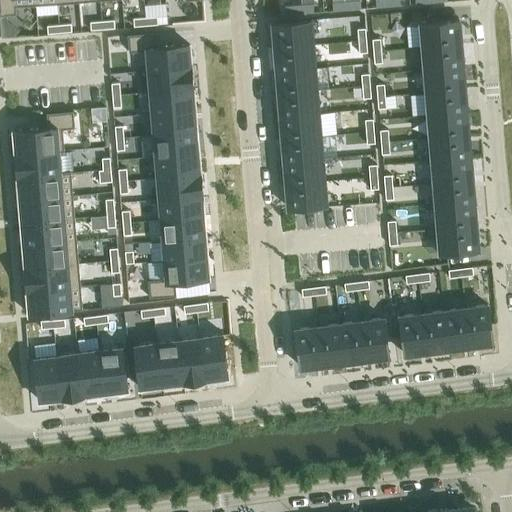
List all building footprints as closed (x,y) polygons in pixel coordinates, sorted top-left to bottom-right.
[(0,0),(0,11),(0,16),(17,15),(17,8),(36,6),(35,0),(0,0)] [(361,0),(345,1),(346,10),(361,8),(361,0)] [(345,1),(333,2),(334,11),(346,10),(345,1)] [(314,4),(302,5),(303,13),(314,12),(314,4)] [(302,5),(286,6),(287,15),(303,13),(302,5)] [(158,16),(146,17),(146,26),(159,25),(158,16)] [(146,17),(134,19),(134,27),(146,26),(146,17)] [(115,20),(103,21),(103,29),(115,28),(115,20)] [(103,21),(91,22),(91,30),(103,29),(103,21)] [(312,21),(273,24),(275,48),(314,45),(312,21)] [(460,21),(421,24),(423,47),(462,44),(460,21)] [(72,24),(60,25),(60,33),(72,32),(72,24)] [(60,25),(48,26),(48,34),(60,33),(60,25)] [(366,28),(358,29),(359,41),(367,40),(366,28)] [(155,33),(128,35),(130,52),(146,51),(148,71),(192,67),(192,66),(190,44),(156,47),(155,33)] [(381,39),(373,39),(374,51),(382,51),(381,39)] [(367,40),(359,41),(360,53),(368,52),(367,40)] [(462,44),(423,47),(425,70),(463,67),(462,44)] [(314,45),(275,48),(277,71),(316,67),(314,45)] [(382,51),(374,51),(375,63),(383,63),(382,51)] [(192,67),(148,71),(150,92),(194,88),(192,67)] [(316,67),(277,71),(279,93),(318,90),(316,67)] [(463,67),(425,70),(427,93),(465,90),(463,67)] [(370,73),(362,74),(363,86),(371,85),(370,73)] [(120,83),(112,83),(113,95),(121,95),(120,83)] [(385,84),(377,85),(378,97),(386,96),(385,84)] [(371,85),(363,86),(364,98),(372,97),(371,85)] [(194,88),(150,92),(152,114),(195,110),(194,90),(194,88)] [(318,90),(279,93),(281,116),(319,113),(318,90)] [(465,90),(427,93),(429,115),(467,112),(465,90)] [(121,95),(113,95),(114,107),(122,107),(121,95)] [(386,96),(378,97),(379,109),(387,108),(386,96)] [(195,110),(152,114),(153,135),(198,132),(197,121),(196,121),(195,110)] [(49,127),(14,130),(16,153),(16,154),(65,150),(63,129),(75,128),(74,111),(47,114),(49,127)] [(467,112),(429,115),(431,138),(469,135),(467,112)] [(319,113),(281,116),(283,139),(321,136),(319,113)] [(374,119),(366,120),(367,131),(375,131),(374,119)] [(124,126),(115,126),(116,138),(125,138),(124,126)] [(388,130),(380,130),(381,142),(389,142),(388,130)] [(375,131),(367,131),(368,143),(376,143),(375,131)] [(198,132),(153,135),(155,157),(199,153),(198,141),(198,132)] [(469,135),(431,138),(433,161),(471,158),(469,135)] [(321,136),(283,139),(285,162),(323,158),(321,136)] [(125,138),(116,138),(117,150),(125,150),(125,138)] [(389,142),(381,142),(382,154),(390,154),(389,142)] [(65,150),(16,154),(18,177),(72,173),(72,171),(62,172),(60,152),(65,152),(65,150)] [(199,153),(155,157),(157,178),(201,175),(201,173),(199,153)] [(111,158),(103,158),(104,170),(112,169),(111,158)] [(323,158),(285,162),(287,184),(325,181),(323,158)] [(471,158),(433,161),(435,184),(473,180),(471,158)] [(377,164),(369,165),(370,177),(378,176),(377,164)] [(104,170),(100,170),(101,183),(113,182),(112,169),(104,170)] [(127,169),(119,169),(120,181),(128,181),(127,169)] [(72,173),(18,177),(18,178),(20,200),(74,195),(72,173)] [(201,175),(157,178),(159,200),(203,196),(201,175)] [(392,175),(384,176),(385,188),(393,187),(392,175)] [(378,176),(370,177),(371,189),(379,188),(378,176)] [(473,180),(435,184),(436,206),(475,203),(473,180)] [(128,181),(120,181),(121,193),(129,193),(128,181)] [(325,181),(287,184),(289,208),(327,205),(325,181)] [(393,187),(385,188),(386,200),(394,199),(393,187)] [(74,195),(20,200),(21,212),(22,222),(75,218),(74,195)] [(203,196),(159,200),(161,220),(204,216),(203,197),(203,196)] [(114,199),(106,199),(107,215),(115,215),(114,199)] [(475,203),(436,206),(438,229),(477,226),(475,203)] [(130,210),(122,211),(123,223),(131,223),(130,210)] [(115,215),(107,215),(108,228),(116,227),(115,215)] [(204,216),(161,220),(162,240),(206,237),(206,228),(205,227),(204,216)] [(75,218),(22,222),(23,233),(24,245),(77,241),(75,218)] [(396,221),(388,221),(389,233),(397,232),(396,221)] [(131,223),(123,223),(124,235),(132,235),(131,223)] [(477,226),(438,229),(440,253),(479,250),(477,226)] [(397,232),(389,233),(390,245),(398,244),(397,232)] [(206,237),(162,240),(164,261),(208,257),(207,246),(206,237)] [(77,241),(24,245),(26,267),(25,267),(26,268),(79,263),(77,241)] [(118,248),(110,249),(111,261),(119,260),(118,248)] [(134,251),(126,252),(127,264),(135,263),(134,251)] [(166,279),(149,281),(150,298),(177,295),(175,282),(210,279),(208,257),(164,261),(166,279)] [(119,260),(111,261),(112,273),(120,272),(119,260)] [(79,263),(26,268),(27,291),(81,286),(79,263)] [(473,267),(461,268),(462,276),(474,275),(473,267)] [(461,268),(449,270),(450,278),(462,276),(461,268)] [(430,272),(418,274),(419,282),(431,280),(430,272)] [(418,274),(406,275),(407,283),(419,282),(418,274)] [(369,280),(357,282),(358,290),(370,288),(369,280)] [(357,282),(345,283),(346,291),(358,290),(357,282)] [(121,283),(113,284),(114,296),(122,295),(121,283)] [(81,286),(27,291),(28,292),(30,315),(83,310),(81,286)] [(326,286),(314,287),(315,295),(327,294),(326,286)] [(314,287),(302,289),(303,297),(315,295),(314,287)] [(208,302),(196,304),(197,312),(209,310),(208,302)] [(196,304),(184,306),(185,313),(197,312),(196,304)] [(488,305),(466,308),(471,346),(493,343),(488,305)] [(165,307),(153,308),(154,316),(166,315),(165,307)] [(153,308),(141,310),(142,318),(154,316),(153,308)] [(466,308),(444,310),(449,349),(471,346),(466,308)] [(444,310),(423,313),(428,351),(449,349),(444,310)] [(423,313),(401,316),(406,354),(428,351),(423,313)] [(108,314),(96,316),(97,324),(109,322),(108,314)] [(96,316),(84,317),(85,325),(97,324),(96,316)] [(384,318),(362,321),(367,359),(389,356),(384,318)] [(65,319),(53,320),(54,328),(66,327),(65,319)] [(53,320),(41,321),(42,329),(54,328),(53,320)] [(362,321),(340,324),(345,362),(367,359),(362,321)] [(340,324),(319,326),(324,365),(345,362),(340,324)] [(319,326),(297,329),(302,367),(324,365),(319,326)] [(223,333),(200,336),(206,380),(207,380),(229,377),(223,333)] [(200,336),(179,339),(185,383),(206,380),(200,336)] [(179,339),(158,342),(163,385),(183,383),(185,383),(179,339)] [(56,342),(35,345),(36,357),(35,357),(40,401),(62,398),(62,399),(63,398),(57,354),(56,342)] [(158,342),(135,345),(140,388),(163,385),(158,342)] [(123,346),(100,349),(106,393),(129,390),(123,346)] [(100,349),(79,352),(84,396),(86,396),(86,395),(106,393),(100,349)] [(79,352),(57,354),(63,398),(84,396),(79,352)]
